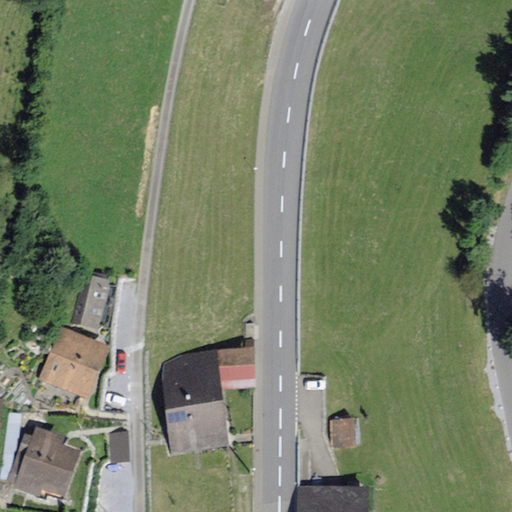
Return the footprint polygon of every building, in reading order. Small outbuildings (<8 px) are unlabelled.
[(112,284),(108,283),(109,278),(91,274),(90,278),(82,276),(70,327),(100,334),(112,284)] [(117,355),(60,328),(52,357),(40,381),(92,406),(117,355)] [(225,394),(221,352),(182,356),(162,364),(170,458),(230,453),(225,394)] [(259,353),(221,352),(225,394),(257,395),(259,353)] [(8,414),(0,478),(0,479),(12,481),(21,416),(8,414)] [(357,452),(357,423),(330,423),(331,452),(357,452)] [(26,466),(22,476),(60,490),(73,457),(55,451),(58,441),(39,434),(34,443),(26,440),(17,463),(26,466)] [(131,464),(131,434),(110,434),(111,464),(131,464)] [(373,511),(375,493),(300,491),(298,511),(373,511)]
